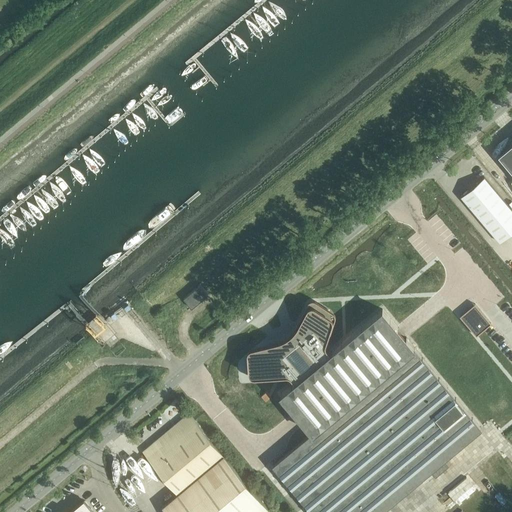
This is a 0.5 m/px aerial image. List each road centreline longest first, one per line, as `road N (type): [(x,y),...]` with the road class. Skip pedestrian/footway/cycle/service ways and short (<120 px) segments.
road 1 (unclassified): [(88,450),(511,97)]
road 2 (unknown): [(208,397),(346,273)]
road 3 (unknown): [(208,397),(301,511)]
